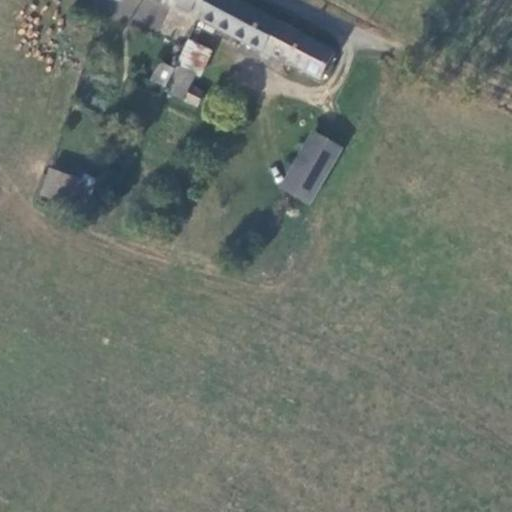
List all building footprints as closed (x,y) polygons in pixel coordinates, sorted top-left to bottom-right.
[(161,0),(198,18),(207,0),(161,0)] [(332,57),(336,52),(306,38),(278,25),(224,0),(207,0),(198,18),(266,51),(292,63),(322,79),(324,74),(329,75),(334,73),(336,69),(338,66),(338,62),(336,59),(332,57)] [(199,68),(178,58),(162,89),(184,99),(189,87),(199,68)] [(189,87),(184,99),(195,105),(201,93),(189,87)] [(332,170),(345,147),(316,130),(284,187),(313,203),(332,170)] [(83,177),(50,165),(41,194),(72,205),(83,177)]
